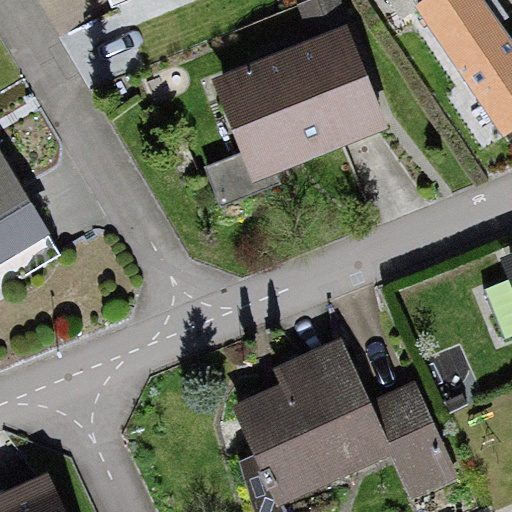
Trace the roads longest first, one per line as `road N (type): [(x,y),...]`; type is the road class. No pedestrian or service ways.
road 1 (residential): [(195,326),(4,0)]
road 2 (residential): [(511,198),(195,326)]
road 3 (residential): [(69,377),(130,511)]
road 4 (residential): [(195,326),(69,377)]
